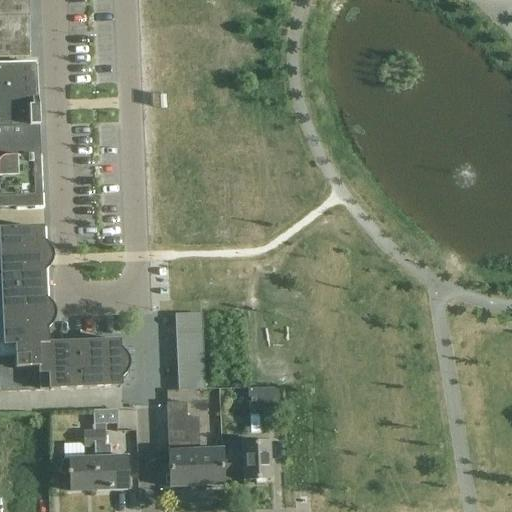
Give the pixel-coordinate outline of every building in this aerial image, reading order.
[(0,0),(0,18),(29,18),(28,0),(0,0)] [(0,59),(29,59),(29,18),(0,18),(0,59)] [(35,64),(0,65),(0,211),(13,210),(13,211),(27,210),(42,209),(40,160),(35,64)] [(0,393),(121,388),(121,380),(125,375),(127,372),(129,368),(129,365),(128,361),(127,357),(124,354),(120,350),(120,341),(47,344),(47,331),(51,327),(53,323),(54,320),(54,316),(54,312),(52,309),(50,306),(45,301),(44,274),(48,269),(50,266),(52,262),(52,258),(51,255),(50,251),(47,248),(43,244),(42,229),(0,230),(0,393)] [(176,316),(176,317),(176,329),(202,328),(201,315),(176,316)] [(202,340),(202,328),(176,329),(176,341),(202,340)] [(203,353),(202,340),(176,341),(177,354),(203,353)] [(177,366),(203,365),(203,353),(177,354),(177,366)] [(204,378),(203,365),(177,366),(178,379),(204,378)] [(204,391),(204,387),(204,378),(178,379),(178,391),(204,391)] [(277,389),(248,390),(249,411),(278,410),(277,389)] [(185,419),(187,419),(186,403),(166,404),(169,488),(195,487),(194,442),(186,442),(185,419)] [(93,412),(94,433),(95,448),(95,460),(96,490),(97,490),(108,490),(111,490),(112,490),(128,489),(127,458),(125,458),(125,460),(110,460),(110,446),(105,446),(104,425),(118,425),(117,411),(93,412)] [(223,486),(223,473),(222,451),(199,451),(198,419),(187,419),(185,419),(186,442),(194,442),(195,487),(223,486)] [(83,448),(95,448),(94,433),(83,433),(83,448)] [(222,451),(223,473),(242,472),(243,482),(256,481),(256,485),(266,484),(266,480),(270,480),(268,443),(242,444),(242,457),(226,458),(226,450),(222,451)] [(96,490),(95,460),(62,461),(59,473),(69,476),(70,492),(97,491),(97,490),(96,490)]
